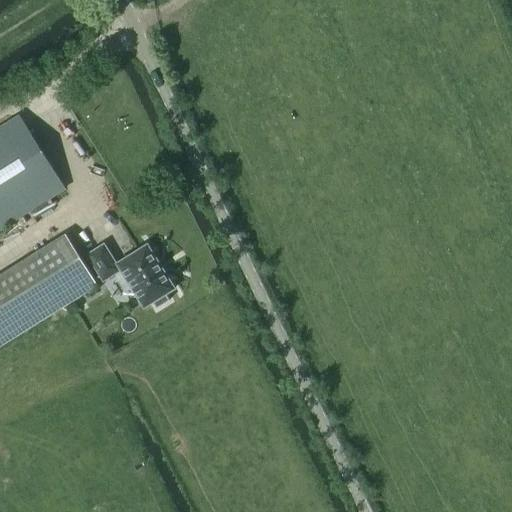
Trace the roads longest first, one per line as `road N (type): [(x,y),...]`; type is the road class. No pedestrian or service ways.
road 1 (tertiary): [(362,511),(118,0)]
road 2 (track): [(0,110),(131,28)]
